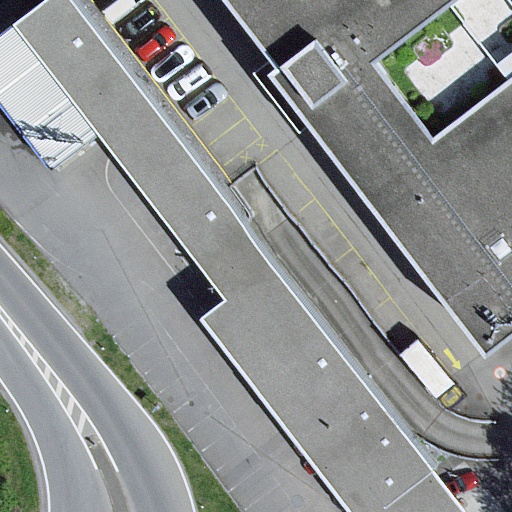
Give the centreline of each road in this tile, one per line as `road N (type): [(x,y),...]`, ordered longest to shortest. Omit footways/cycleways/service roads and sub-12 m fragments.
road 1 (secondary): [(159,511),(136,444),(84,380),(9,323)]
road 2 (secondary): [(9,323),(76,511)]
